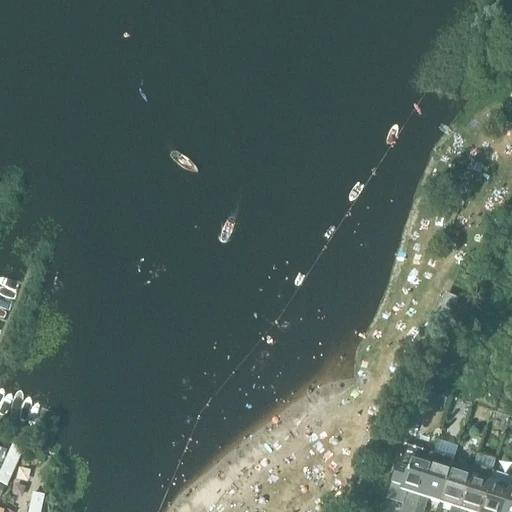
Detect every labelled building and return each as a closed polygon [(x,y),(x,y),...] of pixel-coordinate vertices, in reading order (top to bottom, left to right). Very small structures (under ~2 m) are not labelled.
[(431,315),(446,322),(455,300),(441,293),(431,315)] [(440,504),(451,471),(458,449),(438,443),(434,455),(432,454),(413,511),(424,511),(429,500),(440,504)] [(386,502),(403,507),(401,511),(413,511),(432,454),(405,445),(386,502)] [(0,472),(0,483),(7,487),(23,452),(12,447),(0,472)] [(481,511),(493,474),(497,462),(478,456),(471,477),(459,511),(481,511)] [(459,511),(471,477),(451,471),(440,504),(452,508),(450,511),(459,511)] [(502,511),(511,481),(511,479),(493,474),(481,511),(502,511)] [(511,511),(511,481),(502,511),(511,511)] [(44,511),(48,494),(36,492),(31,511),(44,511)]
